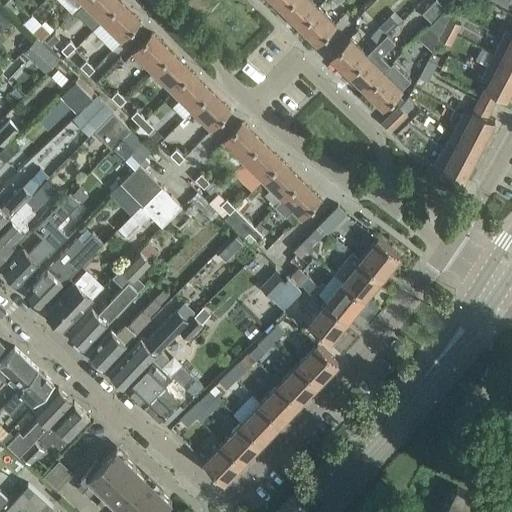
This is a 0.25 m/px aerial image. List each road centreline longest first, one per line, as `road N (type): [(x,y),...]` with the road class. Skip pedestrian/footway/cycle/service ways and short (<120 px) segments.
road 1 (residential): [(225,503),(392,327),(447,247)]
road 2 (residential): [(225,503),(0,301)]
road 3 (residential): [(381,196),(346,182),(278,130),(156,0)]
road 4 (tertiary): [(305,511),(445,352)]
road 5 (residential): [(381,196),(385,171),(376,138),(295,58)]
road 6 (residential): [(447,247),(511,143)]
